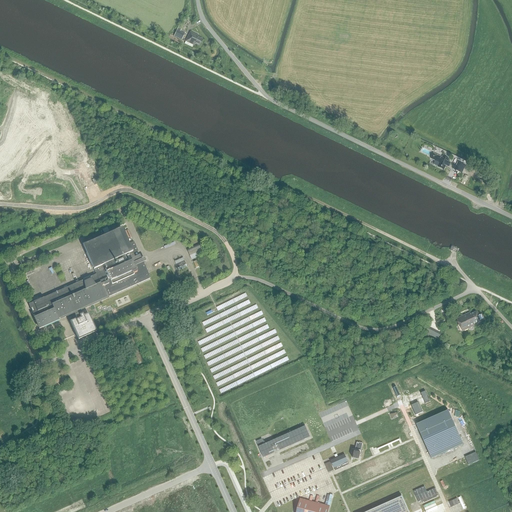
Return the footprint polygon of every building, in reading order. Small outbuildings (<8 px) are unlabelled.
[(181,40),(185,33),(177,30),(173,36),(181,40)] [(194,46),(195,44),(199,46),(202,40),(197,37),(198,35),(190,32),(185,41),(194,46)] [(442,156),(442,158),(437,156),(434,154),(431,159),(435,161),(437,162),(439,163),(439,164),(440,165),(438,167),(443,169),(444,167),(445,167),(445,166),(448,167),(449,167),(448,166),(450,164),(450,163),(447,162),(448,159),(442,156)] [(453,170),(459,173),(462,165),(457,162),(453,170)] [(95,331),(90,319),(88,314),(83,316),(82,314),(79,316),(77,311),(150,278),(139,255),(134,257),(121,228),(109,234),(106,228),(101,230),(103,234),(87,241),(88,243),(83,245),(96,274),(33,302),(32,303),(28,305),(39,328),(74,312),(77,320),(72,323),(79,338),(83,336),(86,335),(87,335),(87,334),(90,333),(95,331)] [(138,251),(134,242),(129,244),(133,253),(138,251)] [(187,249),(191,259),(207,252),(203,242),(187,249)] [(179,271),(187,267),(183,258),(175,262),(179,271)] [(26,285),(29,292),(32,291),(29,284),(27,280),(24,273),(21,274),(25,281),(24,282),(25,285),(26,285)] [(228,311),(203,322),(205,325),(230,314),(228,311)] [(476,312),(469,315),(473,324),(480,321),(480,320),(483,319),(481,314),(477,315),(476,312)] [(474,326),(473,324),(469,315),(467,316),(466,314),(462,316),(468,329),(474,326)] [(468,329),(462,316),(456,319),(462,331),(468,329)] [(237,323),(199,341),(200,344),(239,327),(237,323)] [(430,336),(433,330),(428,327),(425,333),(430,336)] [(132,335),(125,338),(137,365),(144,362),(132,335)] [(212,369),(213,372),(228,364),(228,363),(225,364),(224,363),(222,365),(222,364),(212,369)] [(62,374),(53,378),(57,388),(66,383),(62,374)] [(426,391),(421,393),(426,403),(430,401),(426,391)] [(417,402),(410,405),(414,415),(422,412),(417,402)] [(442,413),(416,424),(431,459),(454,449),(454,450),(457,448),(457,447),(463,445),(448,410),(442,413)] [(263,456),(313,439),(309,427),(265,442),(264,438),(258,440),(263,456)] [(359,460),(362,444),(357,442),(353,458),(359,460)] [(474,453),(463,458),(467,466),(478,461),(474,453)] [(334,472),(348,466),(346,463),(347,463),(344,455),(329,462),(330,462),(334,472)] [(325,464),(328,473),(333,470),(330,462),(325,464)] [(424,486),(413,491),(418,502),(421,501),(422,504),(439,496),(435,488),(427,492),(424,486)] [(300,499),(296,511),(328,511),(329,507),(332,495),(330,494),(330,495),(328,500),(326,499),(325,505),(320,504),(318,503),(317,503),(319,496),(317,496),(315,503),(300,499)] [(366,511),(408,511),(402,496),(366,511)] [(459,504),(457,498),(449,502),(451,507),(459,504)]
